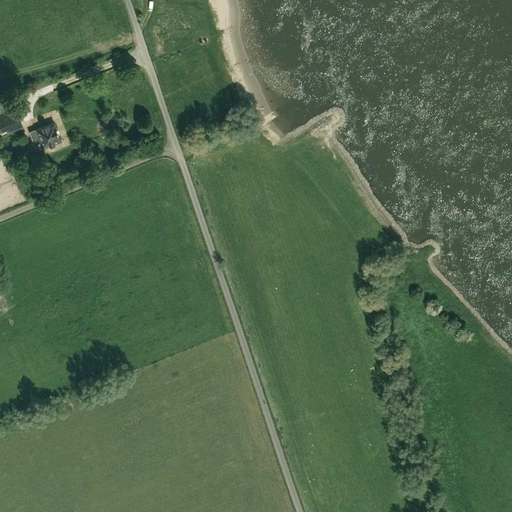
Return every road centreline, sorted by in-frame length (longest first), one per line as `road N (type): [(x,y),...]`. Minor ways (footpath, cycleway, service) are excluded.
road 1 (unclassified): [(299,511),(127,0)]
road 2 (unknown): [(176,148),(0,212)]
